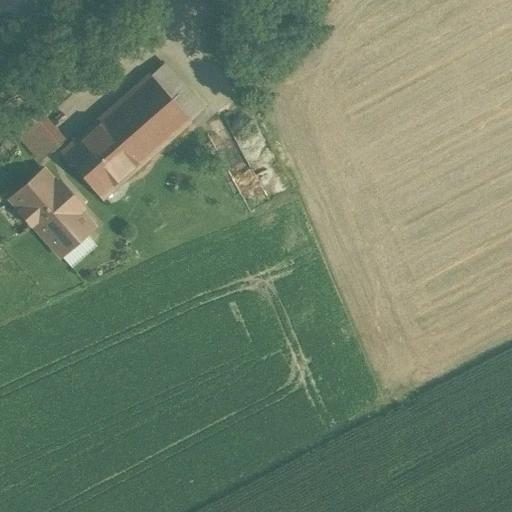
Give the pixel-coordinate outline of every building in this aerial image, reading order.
[(242,62),(221,23),(207,31),(228,70),(242,62)] [(160,67),(98,121),(137,167),(199,112),(160,67)] [(35,116),(17,132),(40,159),(58,143),(35,116)] [(98,121),(62,153),(102,198),(137,167),(98,121)] [(10,200),(60,257),(93,227),(43,170),(10,200)]
